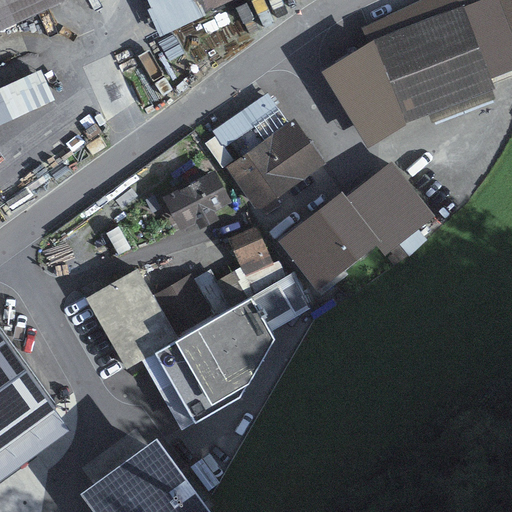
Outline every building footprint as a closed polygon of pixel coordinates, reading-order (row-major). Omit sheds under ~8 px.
[(0,0),(0,33),(69,0),(0,0)] [(204,17),(196,0),(142,0),(160,36),(204,17)] [(196,0),(204,17),(239,0),(196,0)] [(511,33),(499,0),(481,0),(373,41),(323,73),(368,149),(406,124),(495,92),(490,79),(511,69),(511,33)] [(511,0),(499,0),(511,33),(511,0)] [(41,70),(0,88),(0,125),(54,100),(41,70)] [(293,187),(327,163),(296,119),(262,143),(293,187)] [(258,211),(293,187),(262,143),(227,167),(258,211)] [(341,198),(305,226),(302,222),(279,239),(322,295),(350,275),(346,272),(377,246),(385,257),(437,216),(392,162),(344,202),(341,198)] [(233,204),(216,172),(164,198),(180,232),(197,223),(200,230),(218,219),(215,213),(233,204)] [(255,229),(229,239),(252,296),(297,272),(281,255),(273,261),(255,229)] [(175,336),(213,314),(216,318),(234,308),(211,269),(193,279),(191,275),(153,297),(175,336)] [(0,441),(54,403),(0,327),(0,441)] [(96,511),(214,511),(156,434),(80,490),(96,511)]
